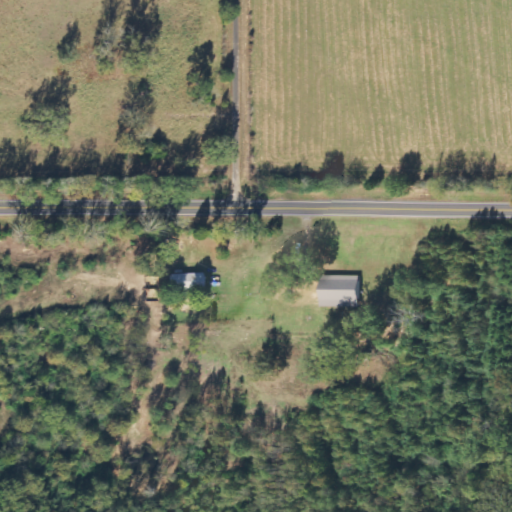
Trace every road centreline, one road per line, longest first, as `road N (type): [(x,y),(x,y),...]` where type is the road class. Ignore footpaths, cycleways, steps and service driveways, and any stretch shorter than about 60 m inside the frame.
road 1 (tertiary): [(511,211),(0,208)]
road 2 (residential): [(235,207),(244,184),(245,0)]
